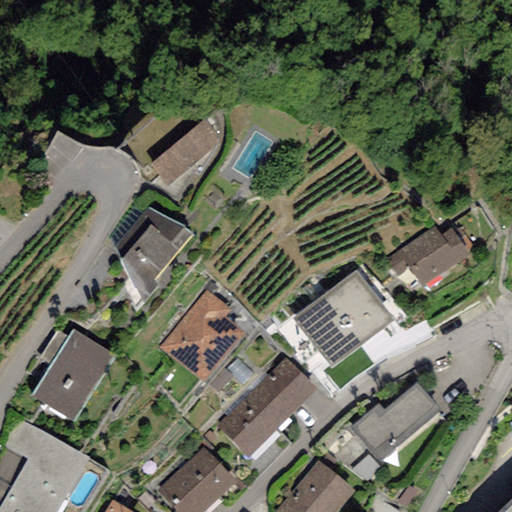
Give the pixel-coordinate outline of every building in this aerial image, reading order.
[(191,239),(148,210),(113,250),(143,308),(158,291),(154,284),(191,239)] [(434,228),(385,260),(398,279),(409,272),(422,291),(470,260),(450,231),(440,237),(434,228)] [(357,275),(292,323),(332,376),(397,328),(357,275)] [(206,292),(158,348),(203,387),(245,337),(225,320),(231,313),(206,292)] [(72,334),(30,401),(72,427),(114,360),(72,334)] [(318,395),(286,361),(215,428),(248,462),(318,395)] [(378,407),(349,430),(379,467),(442,416),(417,386),(384,413),(378,407)] [(60,511),(89,464),(8,414),(0,443),(0,446),(27,462),(0,508),(0,511),(60,511)] [(208,511),(236,487),(203,450),(155,493),(172,511),(208,511)] [(340,511),(355,496),(318,463),(274,511),(340,511)]
